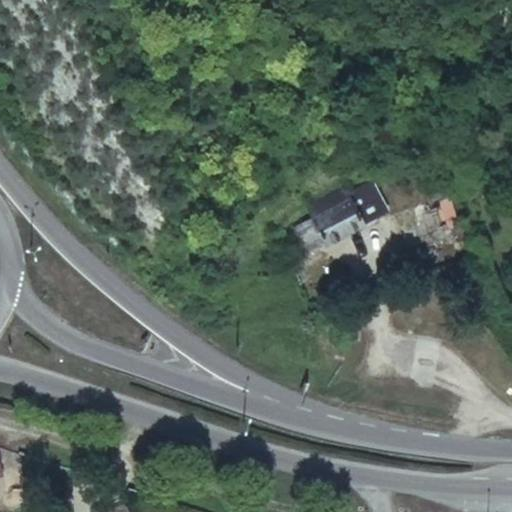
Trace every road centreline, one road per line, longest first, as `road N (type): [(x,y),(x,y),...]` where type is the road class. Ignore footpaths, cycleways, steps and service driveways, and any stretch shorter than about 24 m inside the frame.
road 1 (primary): [(0,371),(242,448),(375,478)]
road 2 (primary): [(260,401),(107,278),(0,165)]
road 3 (primary): [(260,401),(88,348),(0,277)]
road 4 (primary): [(511,447),(374,435),(260,401)]
road 5 (primary): [(375,478),(511,486)]
